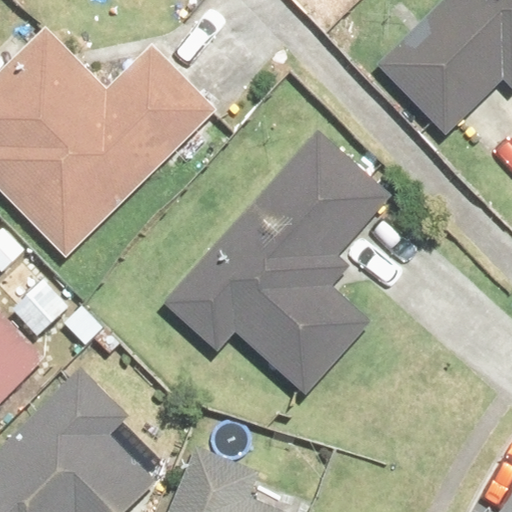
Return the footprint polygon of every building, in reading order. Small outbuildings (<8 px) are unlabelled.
[(511,0),(457,0),(391,67),(456,132),(511,75),(511,0)] [(119,87),(62,28),(0,87),(0,185),(76,264),(229,115),(161,45),(119,87)] [(327,273),(399,196),(329,131),(174,299),(228,349),(247,328),(317,393),(382,324),(327,273)] [(0,309),(0,422),(11,412),(56,368),(0,309)] [(141,511),(173,478),(129,435),(144,420),(89,367),(0,459),(0,511),(141,511)] [(268,473),(203,449),(179,511),(288,511),(257,500),(268,473)]
